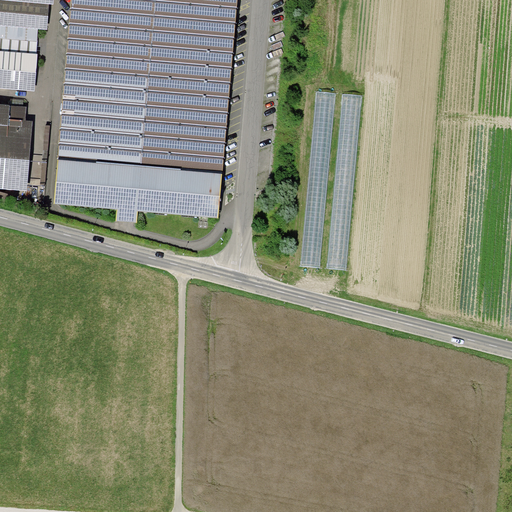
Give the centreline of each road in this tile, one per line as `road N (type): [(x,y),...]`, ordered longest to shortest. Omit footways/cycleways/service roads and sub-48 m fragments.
road 1 (residential): [(262,0),(240,280)]
road 2 (secondary): [(511,349),(240,280)]
road 3 (secondary): [(240,280),(0,216)]
road 4 (track): [(182,511),(183,265)]
